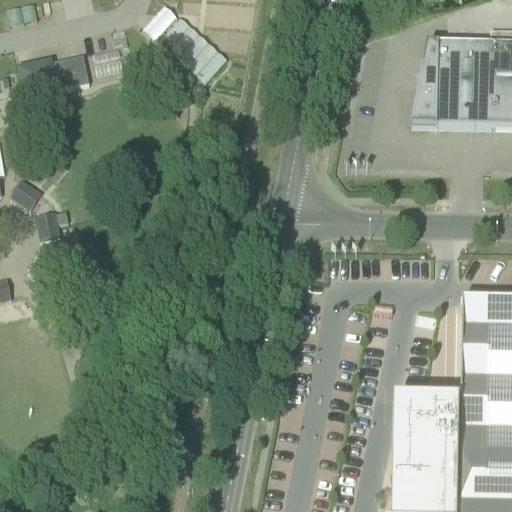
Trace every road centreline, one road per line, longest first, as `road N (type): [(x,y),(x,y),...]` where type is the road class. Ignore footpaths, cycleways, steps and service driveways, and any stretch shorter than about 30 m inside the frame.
road 1 (tertiary): [(280,217),(224,511)]
road 2 (residential): [(280,217),(511,228)]
road 3 (residential): [(0,43),(124,16),(135,0)]
road 4 (tertiary): [(308,75),(280,217)]
